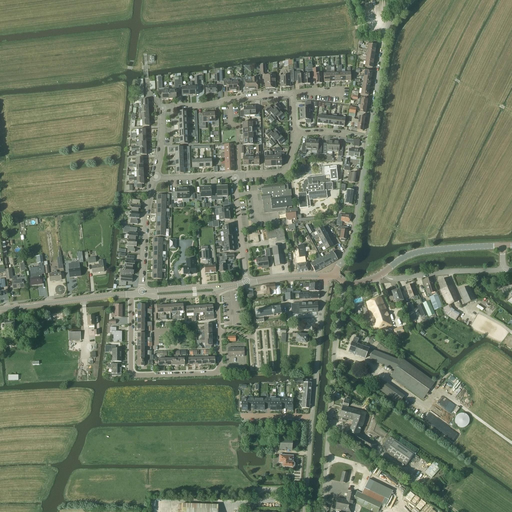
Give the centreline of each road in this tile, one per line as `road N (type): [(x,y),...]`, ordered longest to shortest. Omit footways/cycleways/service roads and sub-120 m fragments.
road 1 (unclassified): [(330,276),(353,239),(386,32),(410,0)]
road 2 (residential): [(216,289),(219,373),(131,375),(131,294)]
road 3 (unclassified): [(322,511),(344,283)]
road 4 (unclassified): [(312,416),(330,276)]
road 5 (residential): [(155,178),(162,109),(229,99)]
road 6 (tertiary): [(0,309),(131,294)]
road 7 (track): [(406,393),(426,404),(443,392),(511,441)]
road 8 (tertiary): [(502,246),(420,251),(383,273)]
road 9 (unclassified): [(383,273),(393,279),(504,267)]
